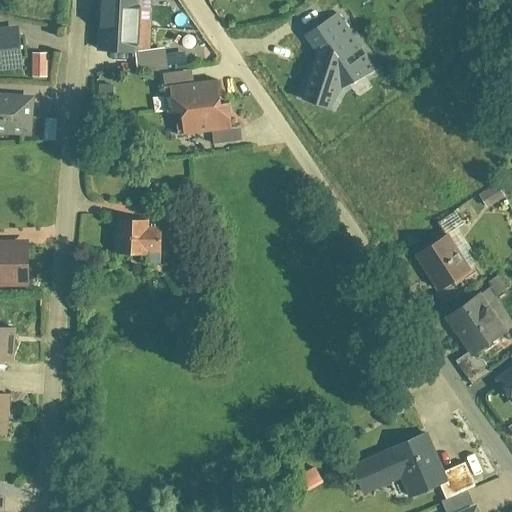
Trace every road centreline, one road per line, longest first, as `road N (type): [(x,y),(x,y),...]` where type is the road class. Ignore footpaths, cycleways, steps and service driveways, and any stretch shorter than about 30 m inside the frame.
road 1 (residential): [(197,0),(511,461)]
road 2 (residential): [(46,511),(84,0)]
